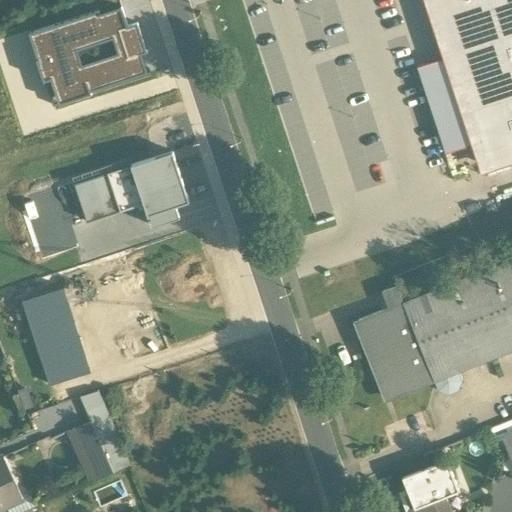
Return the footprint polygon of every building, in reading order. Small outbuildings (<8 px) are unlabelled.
[(436,0),(423,0),(443,59),(418,66),(446,151),(471,143),(480,172),(491,169),(436,0)] [(511,0),(436,0),(491,169),(511,161),(511,0)] [(30,32),(53,106),(146,76),(139,52),(146,49),(137,21),(126,25),(120,8),(98,15),(97,11),(30,32)] [(239,50),(248,77),(272,70),(263,42),(239,50)] [(267,99),(256,124),(282,135),(293,110),(267,99)] [(282,144),(271,167),(296,179),(308,156),(282,144)] [(172,152),(131,165),(143,203),(151,226),(178,216),(175,206),(189,202),(172,152)] [(87,222),(143,203),(131,165),(74,184),(87,222)] [(511,258),(404,302),(403,302),(435,380),(458,371),(511,349),(511,258)] [(397,285),(382,290),(389,307),(403,302),(404,302),(397,285)] [(49,385),(90,372),(64,288),(22,301),(49,385)] [(389,307),(359,320),(390,398),(435,380),(403,302),(389,307)] [(458,371),(435,380),(438,390),(448,394),(457,390),(462,380),(458,371)] [(129,465),(96,391),(78,397),(88,422),(66,432),(88,482),(129,465)] [(511,432),(502,437),(511,460),(511,432)] [(446,459),(402,476),(411,501),(404,504),(407,511),(451,511),(445,495),(459,490),(446,459)] [(0,461),(0,507),(12,502),(1,477),(6,475),(0,461)]
